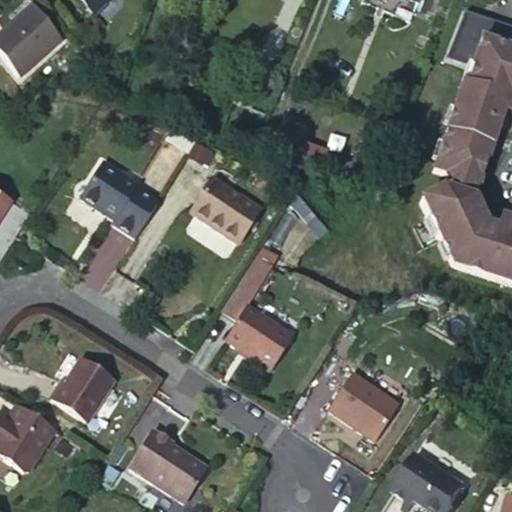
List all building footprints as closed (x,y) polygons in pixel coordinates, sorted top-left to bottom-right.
[(78,0),(93,15),(108,0),(78,0)] [(31,9),(0,36),(0,56),(19,77),(60,41),(31,9)] [(451,267),(456,268),(511,260),(511,243),(483,234),(492,207),(473,201),(491,146),(484,144),(499,99),(511,103),(511,52),(480,42),(465,87),(461,85),(433,171),(446,175),(441,190),(419,199),(451,267)] [(319,174),(328,149),(304,140),(295,165),(319,174)] [(112,223),(111,225),(135,240),(156,206),(134,191),(136,188),(101,166),(79,201),(95,211),(101,212),(106,215),(104,218),(112,223)] [(210,184),(189,215),(237,246),(259,212),(238,199),(236,201),(210,184)] [(0,218),(9,204),(0,198),(0,218)] [(294,217),(271,240),(279,248),(301,225),(316,240),(326,229),(295,199),(286,209),(294,217)] [(253,261),(221,312),(236,322),(245,310),(269,271),(253,261)] [(270,373),(292,339),(245,310),(236,322),(223,344),(270,373)] [(49,402),(85,425),(112,383),(80,362),(64,387),(60,385),(49,402)] [(397,407),(350,377),(327,413),(374,443),(397,407)] [(54,431),(15,407),(6,421),(9,423),(6,427),(4,425),(0,422),(0,459),(23,474),(28,473),(54,431)] [(128,472),(183,506),(205,469),(186,457),(183,458),(177,455),(178,453),(171,448),(172,445),(151,433),(128,472)] [(449,511),(452,507),(452,503),(462,487),(417,457),(393,493),(407,502),(412,505),(414,501),(431,511),(449,511)] [(407,511),(412,505),(407,502),(402,509),(407,511)]
